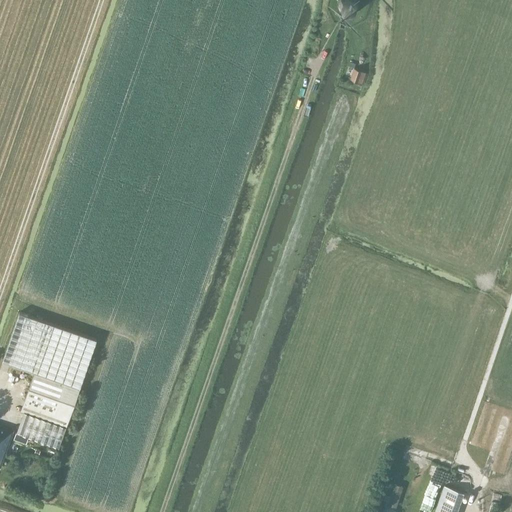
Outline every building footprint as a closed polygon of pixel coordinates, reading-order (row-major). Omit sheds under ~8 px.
[(342,13),(349,16),(356,12),(358,5),(356,0),(340,0),(339,6),(342,13)] [(351,79),(359,82),(363,72),(355,69),(351,79)] [(17,432),(59,447),(97,339),(20,312),(2,361),(34,372),(21,411),(24,412),(17,432)] [(13,431),(0,426),(0,467),(1,468),(13,431),(12,431),(13,431)] [(403,488),(395,485),(388,505),(396,509),(403,488)] [(457,511),(464,492),(445,485),(434,511),(457,511)]
